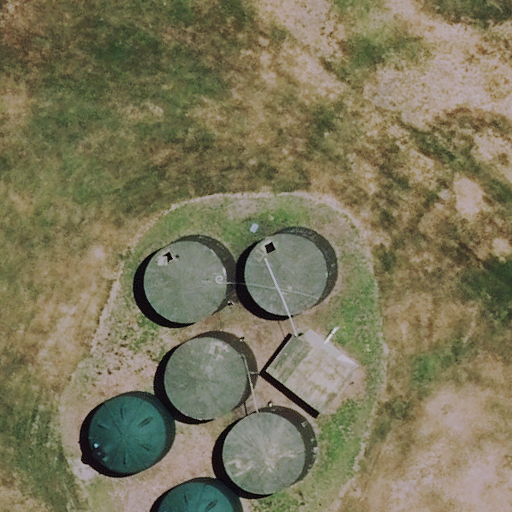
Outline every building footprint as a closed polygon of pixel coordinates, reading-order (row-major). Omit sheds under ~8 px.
[(271,282),(279,292),(290,299),(303,301),(316,300),(328,293),(337,284),(342,272),(343,259),(340,246),(332,236),(321,228),(309,224),(297,225),(285,229),(276,236),(269,246),(266,258),(266,269),(271,282)] [(171,287),(179,297),(190,304),(203,306),(216,304),(228,299),(237,289),(242,277),(243,264),(240,251),(232,240),(221,233),(209,229),(197,230),(186,234),(176,241),(169,251),(166,262),(166,274),(171,287)] [(311,323),(275,362),(327,409),(363,369),(311,323)] [(187,389),(196,399),(207,406),(220,408),(233,407),(245,401),(254,391),(259,379),(260,366),(256,353),(249,343),(238,335),(225,331),(213,332),(202,336),(193,343),(186,353),(183,365),(183,376),(187,389)] [(249,469),(258,479),(269,486),(282,489),(295,487),(307,481),(316,471),(321,459),(322,446),(318,433),(311,423),(300,415),(288,411),(276,412),(264,416),(255,423),(248,433),(245,445),(245,457),(249,469)]
